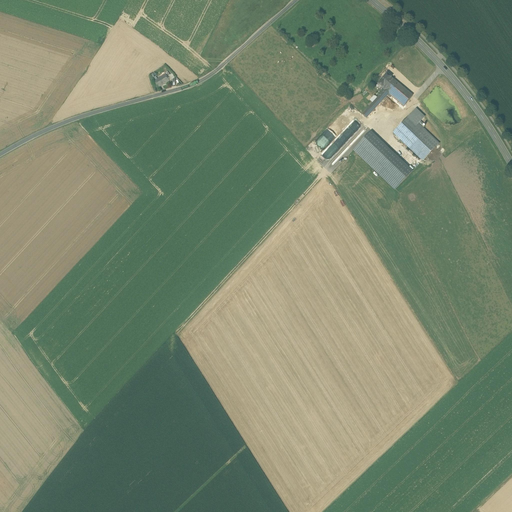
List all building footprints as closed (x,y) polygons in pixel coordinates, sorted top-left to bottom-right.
[(392,78),(387,73),(377,84),(384,90),(388,93),(389,94),(398,83),(392,78)] [(169,81),(165,75),(154,82),(158,88),(169,81)] [(413,95),(398,83),(389,94),(404,106),(413,95)] [(373,102),(362,114),(366,118),(383,100),(382,99),(388,93),(384,90),(378,97),(373,102)] [(416,109),(393,133),(423,161),(439,144),(418,124),(424,117),(416,109)] [(412,172),(370,132),(354,150),(395,189),(412,172)]
